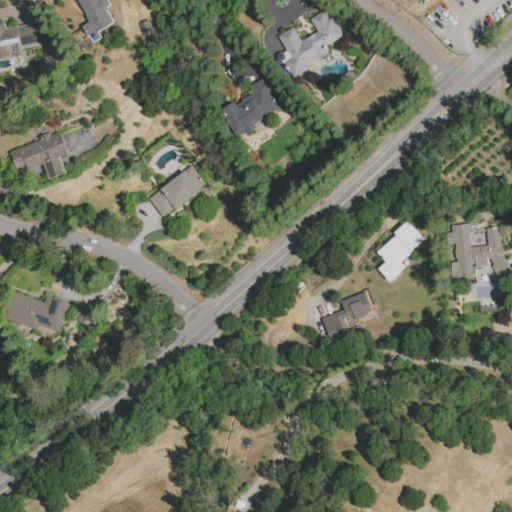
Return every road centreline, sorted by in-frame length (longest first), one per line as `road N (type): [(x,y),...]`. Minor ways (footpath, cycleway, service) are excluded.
road 1 (secondary): [(511,49),(206,328),(0,492)]
road 2 (residential): [(206,328),(152,273),(118,254),(0,222)]
road 3 (residential): [(467,90),(423,47),(354,0)]
